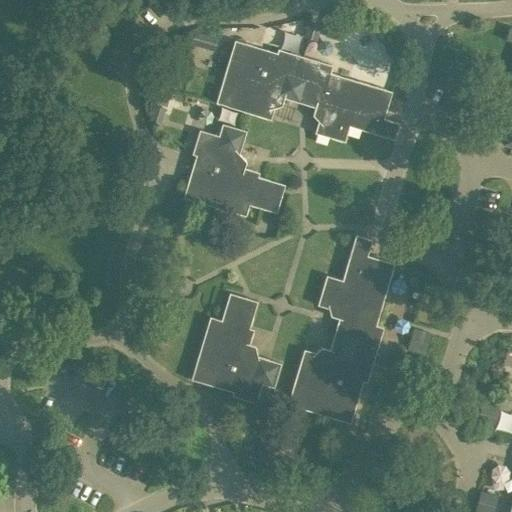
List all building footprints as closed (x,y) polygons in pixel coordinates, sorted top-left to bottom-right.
[(322,24),(308,20),(304,36),(317,40),(322,24)] [(511,44),(511,69),(505,90),(500,89),(497,100),(511,104),(511,119),(508,132),(511,133),(511,29),(510,29),(506,42),(511,44)] [(191,44),(214,50),(216,40),(194,34),(191,44)] [(399,123),(383,119),(392,92),(331,73),(333,66),(278,49),(277,53),(235,40),(216,103),(271,120),(274,108),(282,106),(284,98),(315,108),(313,116),(318,121),(315,133),(345,142),(349,126),(394,140),(399,123)] [(159,95),(156,104),(166,107),(169,98),(159,95)] [(199,131),(191,155),(196,156),(183,197),(246,216),(249,205),(276,213),(285,185),(258,177),(259,172),(245,168),(246,162),(239,154),(246,131),(222,123),(218,137),(199,131)] [(350,423),(363,381),(367,382),(383,328),(376,325),(394,264),(367,256),(372,240),(356,235),(342,280),(326,275),(317,305),(329,308),(331,316),(339,319),(329,350),(321,347),(315,353),(304,349),(288,404),(350,423)] [(254,329),(249,328),(257,301),(229,293),(221,320),(210,317),(191,379),(233,393),(233,396),(256,403),(262,384),(274,388),(281,363),(258,356),(255,346),(249,344),(254,329)] [(492,430),(499,409),(491,406),(482,403),(476,424),(492,430)] [(492,511),(496,497),(482,493),(480,492),(479,496),(476,507),(474,511),(492,511)]
